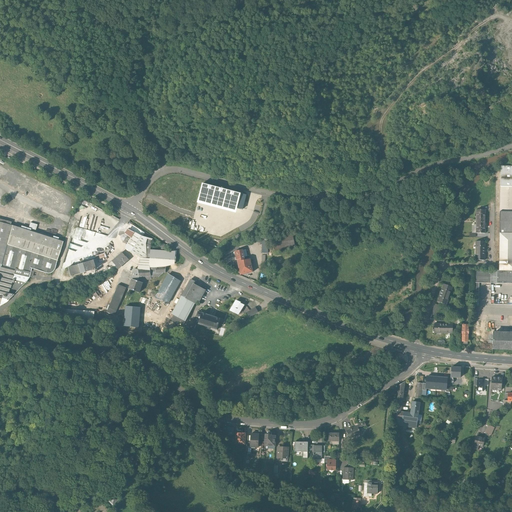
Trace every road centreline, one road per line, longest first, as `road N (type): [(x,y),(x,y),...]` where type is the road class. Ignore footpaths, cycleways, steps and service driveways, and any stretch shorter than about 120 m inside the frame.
road 1 (unclassified): [(418,348),(411,366),(335,417),(289,425),(210,413),(132,360),(69,344),(0,341)]
road 2 (tertiary): [(129,209),(166,170),(268,193),(347,198),(511,144)]
road 3 (secondary): [(418,348),(220,272),(129,209)]
road 4 (track): [(504,10),(402,89),(380,139)]
road 5 (track): [(166,170),(141,104),(139,0)]
road 6 (track): [(498,99),(479,94),(474,58),(393,102)]
